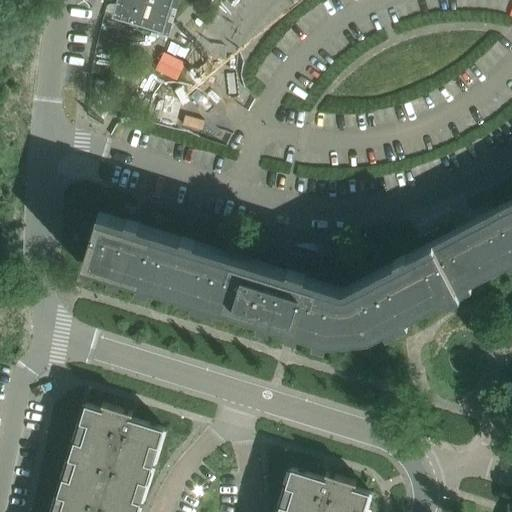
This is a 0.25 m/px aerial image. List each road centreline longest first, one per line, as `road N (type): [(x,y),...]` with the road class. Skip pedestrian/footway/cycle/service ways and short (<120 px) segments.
road 1 (residential): [(424,511),(422,467),(395,444),(46,334)]
road 2 (residential): [(46,334),(39,275),(44,154),(63,0)]
road 3 (residential): [(0,488),(20,389),(46,334)]
